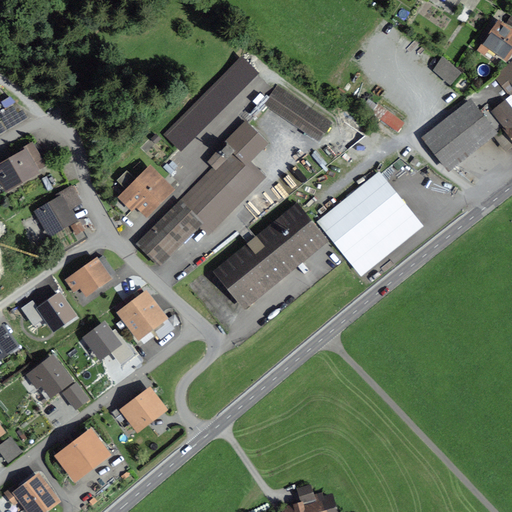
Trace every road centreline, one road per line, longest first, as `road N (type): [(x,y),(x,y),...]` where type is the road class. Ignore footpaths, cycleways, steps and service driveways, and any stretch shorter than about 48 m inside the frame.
road 1 (tertiary): [(511,185),(203,435)]
road 2 (residential): [(0,478),(198,325)]
road 3 (track): [(495,511),(324,333)]
road 4 (residential): [(51,113),(74,142),(108,235)]
road 5 (residential): [(198,325),(213,347),(185,377),(179,401),(203,435)]
road 6 (residential): [(0,304),(108,235)]
road 7 (residential): [(108,235),(198,325)]
